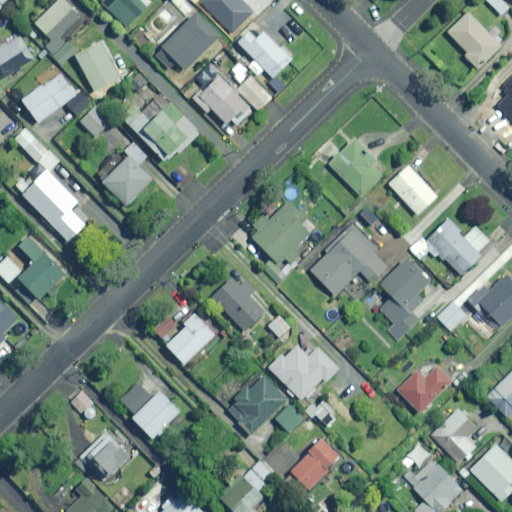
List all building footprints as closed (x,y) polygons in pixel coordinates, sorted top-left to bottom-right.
[(0,0),(0,9),(9,0),(0,0)] [(76,52),(66,41),(61,36),(80,16),(63,0),(58,0),(48,11),(45,8),(33,21),(52,40),(44,47),(50,52),(62,65),(76,52)] [(152,3),(149,0),(119,0),(109,12),(127,29),(152,3)] [(511,0),(487,0),(502,16),(509,9),(501,0),(511,0)] [(494,40),(500,34),(494,28),(488,33),(468,13),(448,33),(468,53),(465,56),(478,69),(501,47),(494,40)] [(221,38),(197,15),(155,56),(169,70),(177,63),(187,72),(221,38)] [(292,60),(263,32),(256,39),(249,33),(238,44),(274,78),(292,60)] [(34,60),(20,37),(0,49),(0,81),(0,82),(34,60)] [(122,78),(103,41),(76,56),(95,92),(122,78)] [(250,73),(240,63),(230,73),(241,83),(250,73)] [(77,95),(60,73),(22,101),(39,123),(77,95)] [(253,110),(218,75),(206,87),(200,82),(188,94),(207,113),(212,109),(227,124),(232,120),(238,125),(253,110)] [(272,99),(251,77),(238,90),(259,112),(272,99)] [(92,100),(83,92),(68,107),(77,115),(92,100)] [(177,151),(179,153),(199,133),(161,94),(142,113),(139,110),(127,122),(166,162),(177,151)] [(111,122),(97,107),(81,122),(95,137),(111,122)] [(59,162),(30,134),(20,144),(49,172),(59,162)] [(376,162),(354,140),(329,165),(361,197),(382,177),(372,167),(376,162)] [(147,157),(132,143),(124,151),(129,156),(120,167),(113,160),(97,177),(127,207),(152,180),(138,167),(147,157)] [(438,197),(409,166),(389,185),(418,215),(438,197)] [(78,203),(47,172),(31,187),(24,179),(16,187),(69,242),(86,226),(70,210),(78,203)] [(285,259),(294,268),(304,259),(295,250),(317,228),(292,202),(287,206),(281,201),(255,227),(259,231),(253,238),(279,265),(285,259)] [(448,220),(427,241),(439,252),(436,255),(444,262),(446,260),(462,276),(481,257),(478,254),(490,242),(475,227),(465,237),(448,220)] [(379,251),(354,226),(310,271),(336,296),(360,272),(372,283),(387,267),(375,255),(379,251)] [(47,250),(31,234),(19,246),(34,262),(47,250)] [(430,246),(422,238),(410,250),(418,257),(430,246)] [(23,269),(4,251),(0,255),(0,262),(1,263),(0,263),(0,275),(8,284),(23,269)] [(36,297),(41,302),(49,294),(51,297),(59,289),(57,286),(67,275),(46,254),(20,279),(26,285),(18,292),(29,304),(36,297)] [(430,283),(407,259),(381,285),(393,297),(380,310),(395,325),(389,331),(399,341),(420,320),(413,313),(424,302),(418,295),(430,283)] [(511,318),(511,279),(507,275),(489,292),(484,287),(468,302),(497,333),(511,318)] [(240,288),(232,280),(213,298),(245,332),(265,313),(249,296),(254,291),(246,282),(240,288)] [(0,346),(6,340),(2,336),(19,320),(0,300),(0,346)] [(467,316),(454,303),(438,318),(451,332),(467,316)] [(215,336),(194,314),(184,324),(187,327),(167,346),(185,365),(215,336)] [(176,325),(168,316),(154,330),(162,338),(176,325)] [(291,328),(280,317),(269,327),(280,338),(291,328)] [(341,367),(311,337),(301,348),(298,346),(286,359),(282,355),(269,368),(302,400),(323,379),(326,382),(341,367)] [(452,383),(437,368),(425,380),(418,372),(398,392),(420,414),(452,383)] [(511,373),(487,397),(507,417),(511,412),(511,373)] [(287,403),(289,402),(265,376),(227,411),(251,436),(274,416),(289,433),(303,421),(287,403)] [(138,383),(121,400),(135,415),(132,418),(153,439),(180,413),(160,393),(153,399),(138,383)] [(100,411),(79,388),(68,399),(88,421),(100,411)] [(478,428),(459,407),(428,436),(456,466),(477,447),(467,437),(478,428)] [(121,449),(107,435),(78,464),(91,478),(99,470),(108,479),(120,466),(122,469),(139,452),(129,441),(121,449)] [(343,461),(320,438),(305,453),(308,456),(291,472),(310,491),(328,472),(330,474),(343,461)] [(511,482),(511,461),(496,446),(471,470),(502,502),(511,492),(511,488),(509,486),(511,482)] [(441,511),(463,490),(433,460),(419,475),(412,468),(404,476),(414,487),(413,488),(425,500),(415,511),(416,511),(441,511)] [(262,462),(247,477),(255,485),(261,492),(277,477),(270,469),(262,462)] [(113,511),(116,510),(88,480),(71,495),(78,502),(67,511),(66,511),(113,511)] [(175,501),(171,497),(162,506),(165,510),(163,511),(202,511),(184,492),(175,501)]
